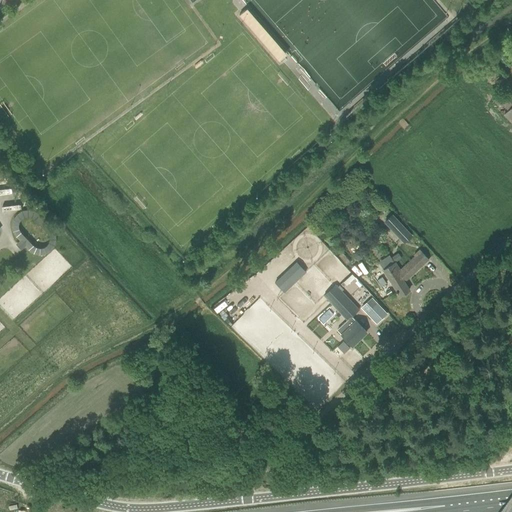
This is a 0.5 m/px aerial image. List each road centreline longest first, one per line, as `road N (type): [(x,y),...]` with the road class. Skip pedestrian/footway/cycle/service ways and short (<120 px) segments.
road 1 (track): [(511,22),(473,48),(196,298),(204,307)]
road 2 (unclassified): [(244,501),(511,470)]
road 3 (unclassified): [(244,501),(133,509),(0,474)]
road 4 (residential): [(333,403),(511,236)]
